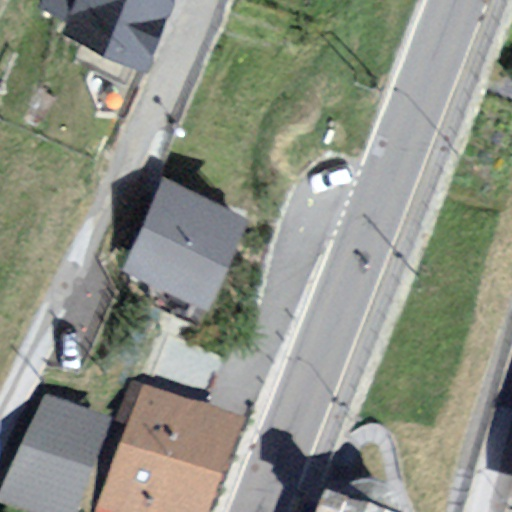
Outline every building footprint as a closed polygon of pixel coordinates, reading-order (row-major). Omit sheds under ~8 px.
[(195,0),(90,0),(80,31),(174,63),(195,0)] [(267,211),(172,173),(136,263),(230,301),(267,211)] [(227,511),(257,431),(151,392),(107,511),(227,511)] [(95,511),(130,433),(54,401),(8,505),(23,511),(95,511)] [(368,511),(323,495),(316,511),(368,511)]
